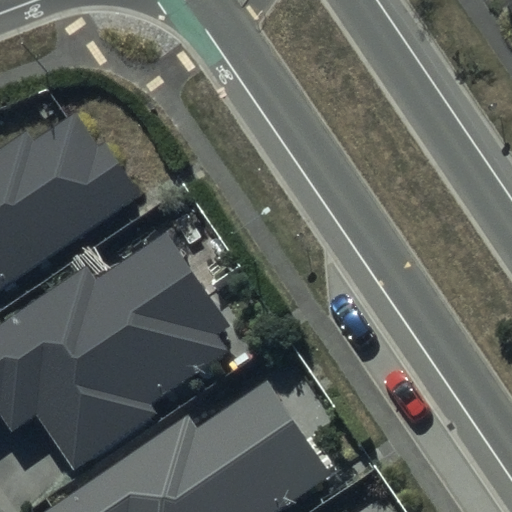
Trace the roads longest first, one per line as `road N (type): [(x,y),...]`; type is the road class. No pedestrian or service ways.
road 1 (residential): [(511,442),(214,0)]
road 2 (residential): [(346,0),(511,242)]
